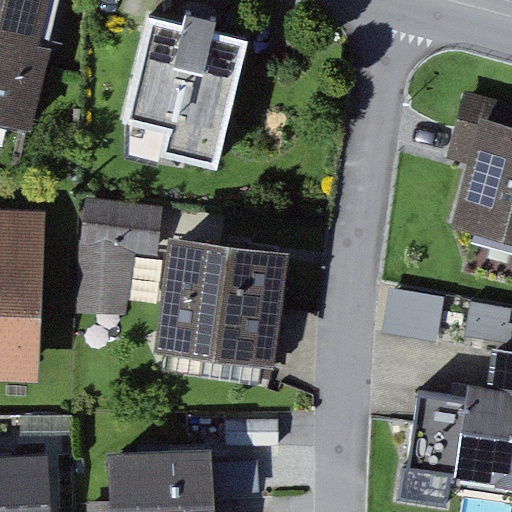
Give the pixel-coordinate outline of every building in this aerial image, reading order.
[(0,0),(0,115),(48,126),(77,0),(0,0)] [(170,158),(172,151),(226,164),(258,36),(159,12),(134,116),(139,117),(137,150),(170,158)] [(511,118),(499,115),(491,146),(470,225),(511,236),(511,118)] [(81,310),(157,311),(158,204),(82,203),(81,310)] [(0,376),(58,378),(63,207),(0,205),(0,376)] [(289,252),(171,238),(156,358),(274,372),(278,341),(289,252)] [(437,329),(437,302),(392,302),(392,329),(437,329)] [(511,362),(510,374),(494,478),(511,480),(511,362)] [(235,511),(231,444),(122,451),(126,511),(235,511)] [(69,511),(66,451),(0,454),(0,511),(69,511)]
